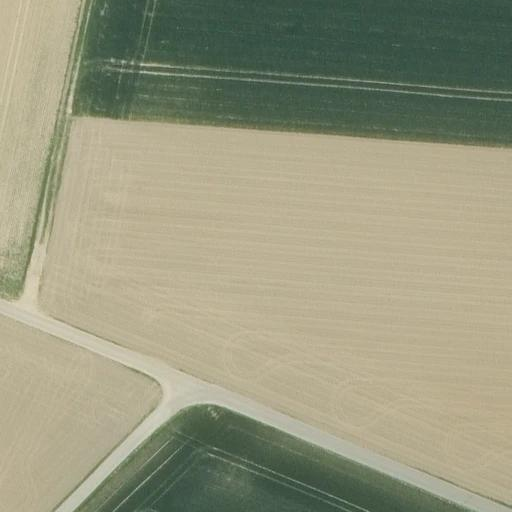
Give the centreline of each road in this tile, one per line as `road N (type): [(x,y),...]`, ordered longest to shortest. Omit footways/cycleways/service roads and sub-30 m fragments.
road 1 (track): [(495,511),(189,386)]
road 2 (track): [(21,315),(51,256),(95,49)]
road 3 (track): [(0,306),(189,386)]
road 4 (track): [(189,386),(63,511)]
